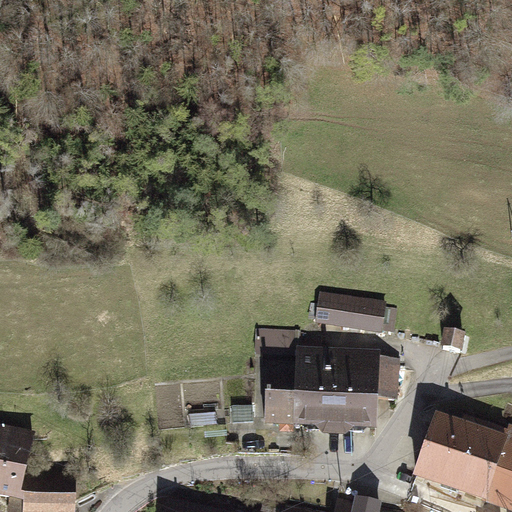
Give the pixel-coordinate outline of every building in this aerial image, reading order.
[(390,306),(320,294),(315,323),(385,335),(390,306)] [(302,331),(260,330),(259,350),(301,352),(302,331)] [(456,333),(448,332),(445,348),(453,349),(461,351),(464,335),(456,333)] [(373,367),(274,363),(271,422),(380,427),(381,397),(394,397),(396,358),(374,357),(373,367)] [(508,442),(440,418),(420,474),(488,498),(508,442)] [(26,471),(35,440),(0,430),(0,496),(18,502),(26,471)] [(511,432),(508,442),(488,498),(511,506),(511,432)] [(26,471),(18,502),(17,511),(76,511),(79,474),(26,471)] [(295,511),(289,511),(288,511),(385,511),(382,511),(383,503),(359,498),(357,504),(340,501),(337,511),(295,511)] [(288,511),(289,511),(290,504),(266,499),(263,511),(288,511)] [(226,511),(170,500),(167,511),(226,511)]
